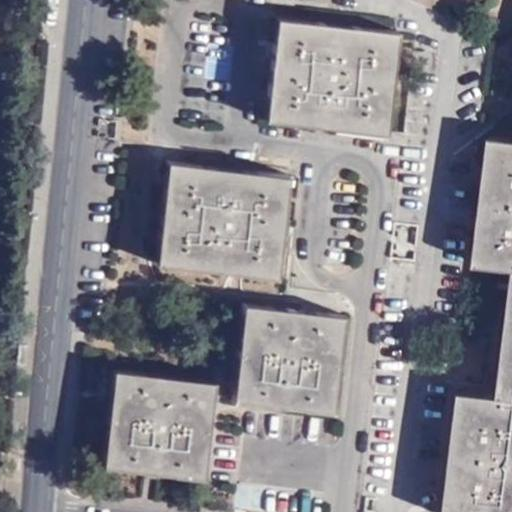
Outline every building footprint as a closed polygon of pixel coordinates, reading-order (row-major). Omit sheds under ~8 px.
[(395,26),(274,12),(267,64),(261,116),(383,130),(395,26)] [(511,511),(511,138),(491,136),(488,168),(480,231),(477,262),(511,266),(511,333),(509,362),(505,394),(463,389),(459,421),(452,484),(448,511),(511,511)] [(285,171),(166,158),(154,258),(274,271),(279,221),(285,171)] [(290,308),(239,302),(227,396),(329,408),(341,314),(290,308)] [(110,363),(99,464),(148,470),(198,475),(209,374),(110,363)]
